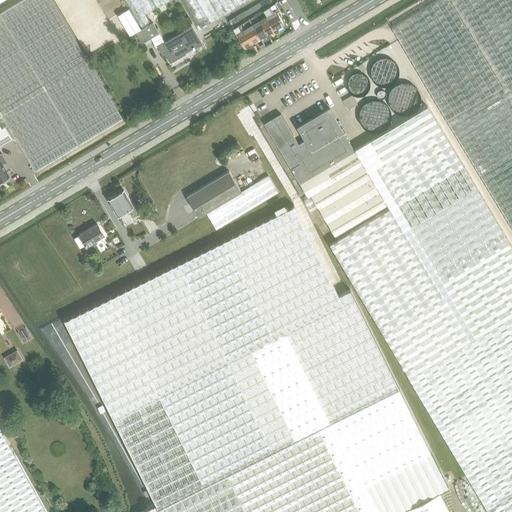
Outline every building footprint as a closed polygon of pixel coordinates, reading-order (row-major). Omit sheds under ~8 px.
[(0,128),(0,129),(3,127),(10,138),(14,136),(35,172),(77,146),(123,119),(81,51),(50,0),(19,0),(0,11),(0,128)] [(125,0),(142,28),(150,23),(146,15),(171,0),(180,0),(198,30),(233,9),(248,0),(125,0)] [(263,0),(258,3),(260,7),(261,8),(271,2),(270,0),(263,0)] [(511,0),(434,0),(390,26),(435,103),(491,195),(511,229),(511,0)] [(275,3),(262,10),(274,30),(284,24),(277,12),(279,10),(275,3)] [(251,7),(244,11),(247,15),(254,11),(251,7)] [(126,10),(117,15),(126,30),(129,36),(135,32),(140,29),(128,9),(126,10)] [(262,10),(256,14),(267,34),(274,30),(262,10)] [(244,11),(236,16),(238,20),(247,15),(244,11)] [(256,14),(249,18),(260,38),(267,34),(256,14)] [(230,24),(238,20),(236,16),(228,20),(230,24)] [(249,18),(240,23),(252,43),(260,38),(249,18)] [(140,29),(135,32),(142,43),(153,37),(159,33),(152,22),(150,23),(142,28),(140,29)] [(244,47),(252,43),(240,23),(233,28),(244,47)] [(159,33),(153,37),(158,46),(162,54),(165,53),(170,62),(184,53),(183,52),(192,47),(194,49),(195,48),(202,44),(191,26),(184,30),(185,30),(164,42),(159,33)] [(288,117),(315,103),(310,94),(284,109),(288,117)] [(352,95),(343,101),(348,110),(357,104),(352,95)] [(303,201),(309,212),(318,207),(337,239),(330,243),(409,376),(408,376),(470,482),(487,511),(511,511),(511,244),(504,230),(453,148),(428,105),(354,150),(299,183),(308,198),(303,201)] [(263,124),(299,183),(354,150),(329,107),(297,127),(305,140),(298,143),(280,114),(263,124)] [(0,144),(10,138),(3,127),(0,129),(0,128),(0,144)] [(0,181),(2,183),(5,180),(5,178),(9,176),(6,171),(10,169),(1,153),(0,153),(0,181)] [(186,197),(199,217),(206,213),(241,192),(229,171),(186,197)] [(241,192),(206,213),(216,229),(278,192),(268,176),(241,192)] [(132,218),(138,215),(123,190),(107,199),(119,218),(129,212),(132,218)] [(158,508),(150,511),(396,511),(440,491),(441,494),(450,490),(350,289),(338,295),(294,205),(228,238),(141,281),(64,320),(158,508)] [(95,240),(104,235),(97,224),(79,235),(87,248),(97,243),(95,240)] [(10,367),(15,364),(22,360),(16,349),(4,356),(10,367)] [(0,429),(0,511),(45,511),(13,453),(0,429)] [(440,491),(396,511),(450,511),(441,494),(440,491)]
